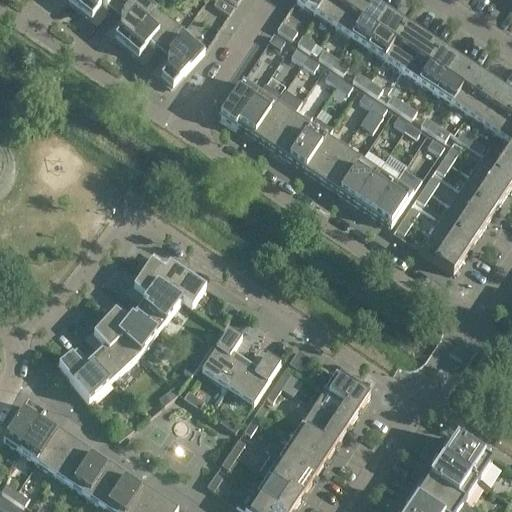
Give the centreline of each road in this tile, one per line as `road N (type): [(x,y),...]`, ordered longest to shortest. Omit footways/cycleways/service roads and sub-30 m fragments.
road 1 (residential): [(21,353),(123,238),(147,229),(427,404)]
road 2 (residential): [(475,329),(182,125)]
road 3 (residential): [(182,125),(0,10)]
road 4 (residential): [(182,125),(264,0)]
road 5 (residential): [(354,511),(427,404)]
